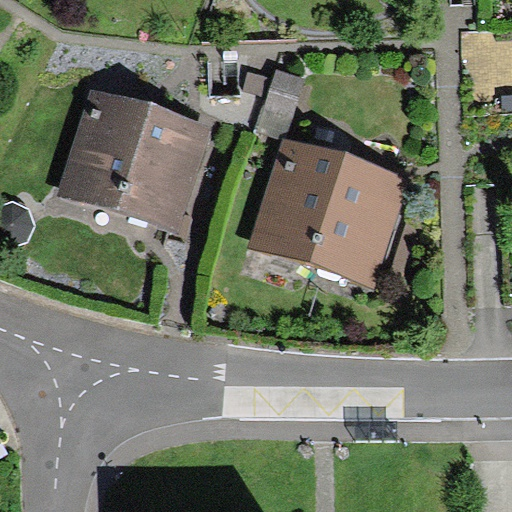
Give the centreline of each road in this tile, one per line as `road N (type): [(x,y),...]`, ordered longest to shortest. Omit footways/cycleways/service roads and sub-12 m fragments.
road 1 (residential): [(511,390),(321,392),(62,372)]
road 2 (residential): [(65,511),(62,372)]
